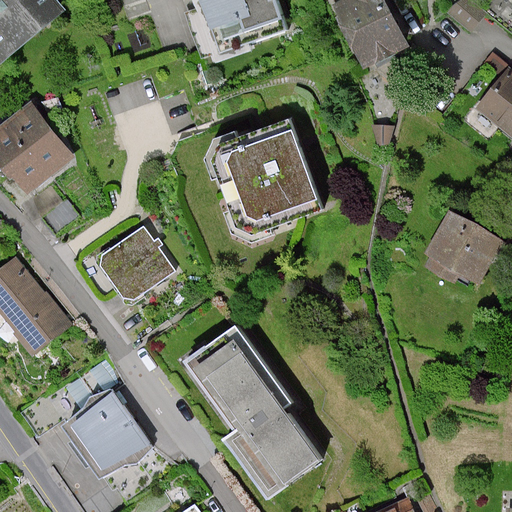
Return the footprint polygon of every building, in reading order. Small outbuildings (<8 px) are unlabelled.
[(52,0),(0,0),(0,66),(64,14),(52,0)] [(269,0),(200,0),(215,46),(278,25),(269,0)] [(383,0),(337,0),(332,3),(364,68),(407,47),(383,0)] [(486,16),(467,0),(460,0),(448,14),(470,33),(486,16)] [(511,74),(478,113),(511,140),(511,74)] [(27,105),(0,126),(0,167),(26,200),(73,164),(27,105)] [(297,117),(231,139),(227,150),(247,211),(269,222),(328,202),(297,117)] [(506,238),(449,210),(427,254),(433,257),(426,269),(454,283),(459,274),(482,285),(506,238)] [(0,235),(12,226),(0,211),(0,235)] [(176,275),(144,227),(98,258),(131,306),(176,275)] [(23,256),(0,275),(0,300),(44,352),(79,323),(23,256)] [(322,456),(235,335),(196,363),(241,425),(224,437),(266,496),(322,456)] [(91,460),(97,457),(72,420),(126,384),(109,359),(69,385),(85,409),(65,422),(91,460)] [(150,443),(114,394),(75,423),(111,472),(150,443)] [(182,511),(177,502),(160,511),(182,511)] [(209,511),(203,503),(190,511),(209,511)]
